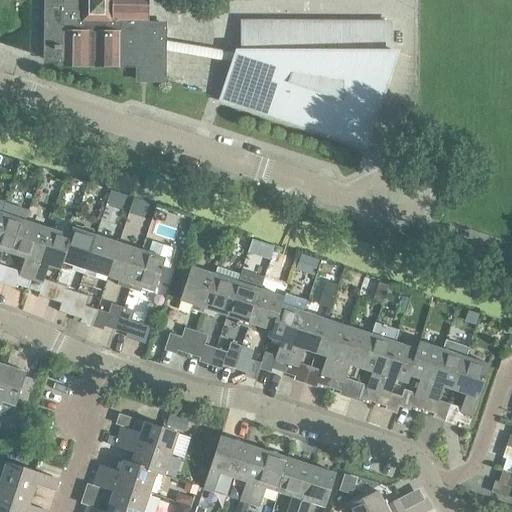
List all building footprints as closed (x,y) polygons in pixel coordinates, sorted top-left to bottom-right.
[(45,0),(45,61),(60,61),(59,65),(137,66),(137,81),(163,81),(164,25),(146,24),(146,0),(45,0)] [(233,62),(220,101),(365,149),(377,110),(396,53),(391,53),(391,24),(242,23),(242,52),(237,52),(233,62)] [(0,256),(2,251),(13,255),(24,221),(22,220),(25,211),(5,204),(0,218),(0,256)] [(16,285),(28,289),(47,228),(24,221),(13,255),(25,259),(16,285)] [(47,228),(28,289),(39,293),(47,266),(59,270),(62,262),(61,262),(70,236),(69,236),(47,228)] [(70,236),(61,262),(62,262),(72,266),(71,270),(82,274),(84,270),(95,235),(94,232),(84,229),(82,231),(72,228),(69,236),(70,236)] [(95,235),(84,270),(82,274),(94,278),(95,273),(107,277),(118,243),(95,235)] [(227,244),(233,246),(236,237),(230,235),(227,244)] [(274,247),(252,240),(248,253),(269,261),(274,247)] [(141,251),(118,243),(107,277),(118,281),(117,285),(128,289),(141,251)] [(149,253),(141,251),(128,289),(140,293),(141,288),(153,292),(162,266),(169,269),(175,251),(152,243),(149,253)] [(302,255),(297,270),(314,275),(319,261),(302,255)] [(215,313),(227,317),(238,283),(241,273),(219,266),(216,275),(215,275),(204,309),(202,314),(214,317),(215,313)] [(202,314),(204,309),(215,275),(192,267),(180,302),(192,305),(191,310),(202,314)] [(241,273),(238,283),(227,317),(238,321),(237,325),(248,329),(261,290),(264,281),(241,273)] [(58,312),(69,315),(76,293),(65,289),(58,312)] [(284,298),(261,290),(248,329),(260,332),(261,328),(272,332),(281,305),(284,298)] [(76,293),(69,315),(81,319),(88,296),(76,293)] [(103,327),(115,330),(122,308),(111,304),(103,327)] [(272,370),(284,374),(304,313),(281,305),(272,332),(269,339),(281,343),(272,370)] [(134,311),(122,308),(115,330),(126,334),(134,311)] [(304,351),(315,354),(326,320),(304,313),(284,374),(295,377),(304,351)] [(318,385),(329,388),(349,328),(326,320),(315,354),(326,358),(318,385)] [(349,365),(361,369),(376,324),(375,323),(371,335),(349,328),(329,388),(340,392),(349,365)] [(363,400),(375,403),(399,331),(386,327),(386,326),(383,325),(382,326),(376,324),(361,369),(372,373),(363,400)] [(177,351),(189,355),(196,332),(185,328),(177,351)] [(407,384),(409,377),(417,350),(395,343),(399,331),(375,403),(386,407),(395,380),(407,384)] [(196,332),(189,355),(200,358),(208,336),(196,332)] [(411,407),(423,411),(443,350),(419,342),(417,350),(409,377),(420,380),(411,407)] [(223,366),(234,370),(242,347),(231,343),(223,366)] [(242,347),(234,370),(246,373),(253,351),(242,347)] [(443,388),(454,392),(466,358),(443,350),(423,411),(434,415),(443,388)] [(466,358),(454,392),(466,395),(457,422),(469,426),(489,365),(466,358)] [(3,365),(0,374),(0,406),(1,402),(15,407),(26,373),(3,365)] [(121,428),(118,437),(137,443),(137,444),(171,455),(178,434),(144,423),(140,434),(121,428)] [(157,473),(156,473),(164,476),(171,455),(137,444),(137,443),(118,437),(118,438),(109,435),(106,444),(134,454),(131,464),(131,465),(157,473)] [(219,474),(233,478),(244,444),(220,437),(209,471),(210,471),(204,490),(213,493),(219,474)] [(240,501),(250,504),(256,486),(266,452),(244,444),(233,478),(246,483),(240,501)] [(265,489),(278,493),(289,459),(266,452),(256,486),(250,504),(259,507),(265,489)] [(287,511),(297,511),(302,501),(301,500),(312,466),(289,459),(278,493),(292,497),(287,511)] [(511,461),(506,460),(502,472),(511,474),(511,461)] [(100,467),(97,476),(116,482),(116,483),(150,493),(156,473),(157,473),(131,465),(131,464),(123,461),(119,473),(100,467)] [(6,463),(0,480),(0,484),(33,496),(36,485),(55,491),(59,481),(40,475),(40,474),(6,463)] [(202,466),(199,476),(206,478),(209,468),(202,466)] [(302,501),(297,511),(307,511),(311,503),(325,508),(336,474),(312,466),(301,500),(302,501)] [(511,474),(502,472),(499,483),(511,487),(511,474)] [(356,479),(344,475),(339,491),(351,495),(356,479)] [(113,492),(109,503),(136,511),(143,511),(150,493),(116,483),(116,482),(97,476),(94,486),(113,492)] [(198,487),(187,483),(184,491),(195,495),(198,487)] [(0,484),(0,507),(14,511),(46,511),(29,506),(33,496),(0,484)] [(346,507),(348,511),(400,511),(403,511),(397,500),(385,506),(378,491),(346,507)] [(177,495),(175,502),(190,507),(193,499),(177,495)] [(100,511),(87,508),(85,511),(136,511),(109,503),(106,511),(100,511)]
